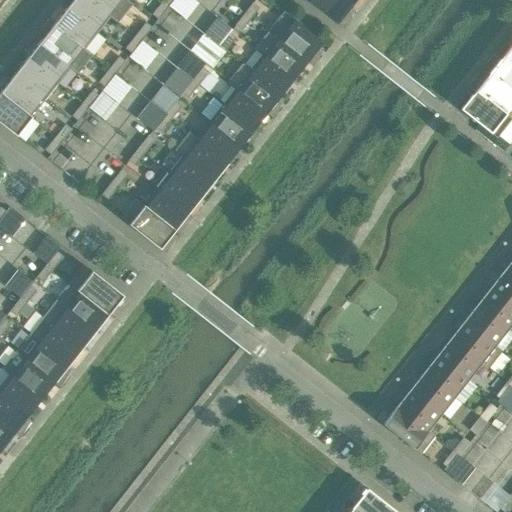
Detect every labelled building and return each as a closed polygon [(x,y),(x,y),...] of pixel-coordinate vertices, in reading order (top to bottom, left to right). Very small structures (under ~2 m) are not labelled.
[(110,16),(89,0),(71,0),(65,8),(97,33),(109,17),(110,16)] [(89,0),(110,16),(109,17),(117,23),(132,4),(126,0),(89,0)] [(172,0),(168,6),(182,18),(195,1),(194,0),(172,0)] [(351,6),(343,0),(307,0),(342,28),(349,16),(345,13),(351,6)] [(158,19),(168,6),(162,2),(152,14),(158,19)] [(248,21),(258,8),(252,3),(242,16),(248,21)] [(97,33),(65,8),(52,24),(52,25),(84,50),(85,49),(97,33)] [(321,43),(282,13),(268,30),(307,61),(306,62),(312,66),(319,55),(314,51),(321,43)] [(241,30),(248,21),(242,16),(235,25),(241,30)] [(203,35),(218,46),(228,33),(231,29),(217,18),(203,35)] [(84,50),(52,25),(52,24),(47,20),(40,31),(44,35),(39,42),(70,67),(69,68),(77,74),(92,55),(85,49),(84,50)] [(141,40),(151,28),(145,23),(135,36),(141,40)] [(307,61),(268,30),(254,48),(261,54),(262,53),(294,78),(306,62),(307,61)] [(224,51),(234,38),(228,33),(218,46),(224,51)] [(208,59),(218,46),(203,35),(190,52),(204,63),(208,59)] [(131,53),(141,40),(135,36),(125,48),(131,53)] [(156,52),(141,40),(131,53),(128,57),(142,69),(156,52)] [(70,67),(39,42),(25,59),(57,84),(69,68),(70,67)] [(511,42),(502,55),(511,62),(511,42)] [(214,64),(224,51),(218,46),(208,59),(214,64)] [(177,69),(191,80),(201,67),(204,63),(190,52),(177,69)] [(294,78),(262,53),(261,54),(249,69),(242,63),(241,64),(280,95),(294,78)] [(511,62),(502,55),(488,73),(511,91),(511,62)] [(114,74),(124,61),(118,56),(108,69),(114,74)] [(57,84),(25,59),(12,76),(43,101),(57,84)] [(280,95),(241,64),(227,82),(234,88),(235,87),(267,112),(266,113),(272,117),(279,106),(274,102),(280,95)] [(197,85),(207,72),(201,67),(191,80),(197,85)] [(104,87),(114,74),(108,69),(98,82),(104,87)] [(181,93),(191,80),(177,69),(163,85),(178,97),(181,93)] [(511,118),(511,91),(488,73),(474,90),(511,120),(511,118)] [(129,85),(114,74),(104,87),(101,91),(115,103),(129,85)] [(12,76),(0,90),(0,94),(30,118),(43,101),(12,76)] [(187,98),(197,85),(191,80),(181,93),(187,98)] [(150,102),(164,114),(174,101),(178,97),(163,85),(150,102)] [(235,87),(234,88),(222,104),(253,129),(266,113),(267,112),(235,87)] [(88,108),(98,95),(91,90),(81,103),(88,108)] [(511,120),(474,90),(467,99),(465,97),(457,107),(496,138),(511,120)] [(98,95),(88,108),(102,119),(115,103),(101,91),(98,95)] [(30,118),(0,94),(0,123),(16,135),(30,118)] [(171,119),(181,106),(174,101),(164,114),(171,119)] [(154,126),(164,114),(150,102),(136,119),(151,130),(154,126)] [(77,121),(88,108),(81,103),(71,116),(77,121)] [(253,129),(222,104),(208,121),(240,146),(253,129)] [(160,131),(167,124),(171,119),(164,114),(154,126),(160,131)] [(208,121),(196,137),(195,138),(227,163),(240,146),(208,121)] [(61,142),(71,129),(65,124),(54,137),(61,142)] [(227,163),(195,138),(196,137),(188,131),(173,150),(181,156),(182,155),(213,180),(227,163)] [(144,153),(154,140),(148,135),(138,148),(144,153)] [(128,160),(138,148),(123,136),(110,153),(124,165),(128,160)] [(50,155),(61,142),(54,137),(44,150),(50,155)] [(134,165),(144,153),(138,148),(128,160),(134,165)] [(182,155),(181,156),(168,172),(200,197),(213,180),(182,155)] [(117,186),(127,174),(121,169),(111,182),(117,186)] [(200,197),(168,172),(155,189),(187,214),(200,197)] [(107,199),(117,186),(111,182),(101,194),(107,199)] [(155,189),(142,205),(142,206),(173,231),(187,214),(155,189)] [(173,231),(142,206),(142,205),(135,199),(120,218),(165,253),(172,241),(167,238),(173,231)] [(6,212),(0,218),(0,228),(10,236),(24,219),(9,208),(6,212)] [(31,253),(46,264),(56,251),(59,247),(44,236),(31,253)] [(52,269),(62,256),(56,251),(46,264),(52,269)] [(511,258),(503,270),(511,277),(511,258)] [(42,282),(52,269),(46,264),(36,277),(42,282)] [(122,295),(91,271),(83,265),(69,282),(108,313),(122,295)] [(5,287),(19,298),(29,285),(32,281),(18,270),(5,287)] [(511,277),(503,270),(489,287),(511,305),(511,277)] [(108,313),(69,282),(56,299),(95,330),(108,313)] [(35,290),(29,285),(19,298),(25,303),(35,290)] [(511,305),(489,287),(476,304),(508,329),(507,330),(511,333),(511,305)] [(15,316),(25,303),(19,298),(9,311),(15,316)] [(95,330),(56,299),(42,316),(81,347),(95,330)] [(508,329),(476,304),(462,321),(494,346),(495,345),(507,330),(508,329)] [(81,347),(42,316),(29,333),(68,364),(81,347)] [(494,346),(462,321),(459,318),(453,326),(456,329),(449,338),(481,363),(480,364),(487,369),(501,351),(495,345),(494,346)] [(0,334),(9,324),(2,319),(0,321),(0,334)] [(68,364),(29,333),(28,334),(36,340),(24,356),(16,350),(60,385),(66,375),(62,371),(68,364)] [(481,363),(449,338),(436,355),(467,380),(480,364),(481,363)] [(60,385),(16,350),(2,367),(41,398),(54,382),(60,386),(60,385)] [(467,380),(436,355),(422,372),(454,397),(467,380)] [(41,398),(2,367),(2,368),(9,374),(0,385),(0,393),(28,415),(41,398)] [(454,397),(422,372),(409,389),(441,414),(454,397)] [(502,401),(511,387),(505,382),(495,395),(502,401)] [(511,387),(502,401),(499,404),(511,414),(511,387)] [(441,414),(409,389),(396,406),(427,431),(428,430),(441,414)] [(28,415),(0,393),(0,420),(14,432),(14,433),(19,437),(26,426),(22,422),(28,415)] [(485,421),(495,409),(489,403),(479,416),(485,421)] [(427,431),(396,406),(388,415),(382,410),(376,419),(420,454),(434,436),(428,430),(427,431)] [(475,435),(485,421),(479,416),(468,429),(475,435)] [(14,432),(0,420),(0,448),(1,449),(14,433),(14,432)] [(459,455),(469,443),(462,437),(452,450),(459,455)] [(449,468),(459,455),(452,450),(442,463),(449,468)] [(473,466),(459,455),(449,468),(446,472),(460,483),(473,466)] [(499,508),(509,494),(495,483),(481,499),(496,511),(499,508)] [(396,511),(366,488),(352,506),(360,511),(396,511)] [(504,511),(506,511),(511,504),(511,496),(509,494),(499,508),(504,511)]
